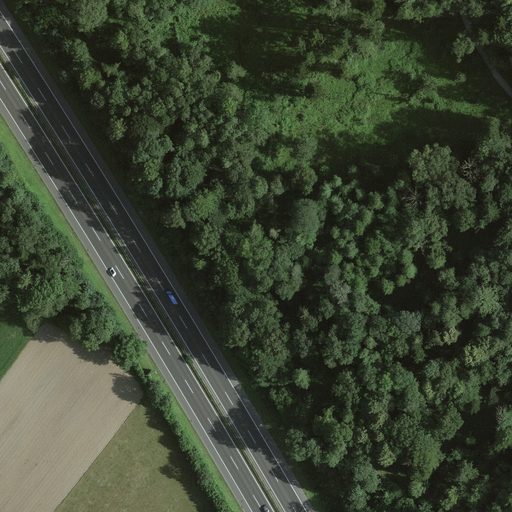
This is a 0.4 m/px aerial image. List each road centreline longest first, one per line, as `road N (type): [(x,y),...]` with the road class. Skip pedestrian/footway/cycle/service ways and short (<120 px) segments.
road 1 (motorway): [(295,511),(0,30)]
road 2 (motorway): [(0,84),(262,511)]
road 3 (track): [(454,511),(360,464),(319,438),(318,429),(416,379),(511,364)]
